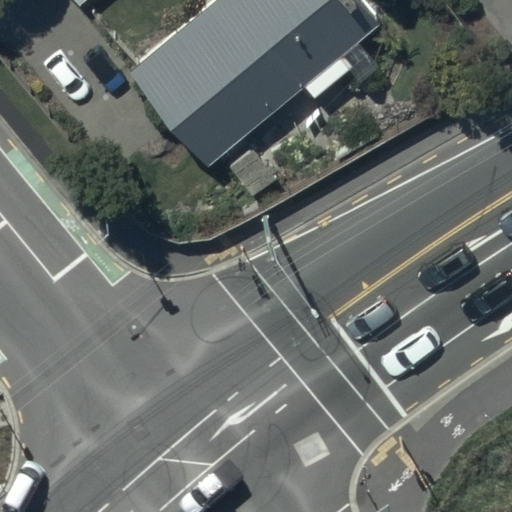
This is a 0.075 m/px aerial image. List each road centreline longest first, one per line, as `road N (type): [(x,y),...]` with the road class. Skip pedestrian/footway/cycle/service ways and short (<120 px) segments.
road 1 (secondary): [(178,443),(511,210)]
road 2 (tertiary): [(0,227),(178,443)]
